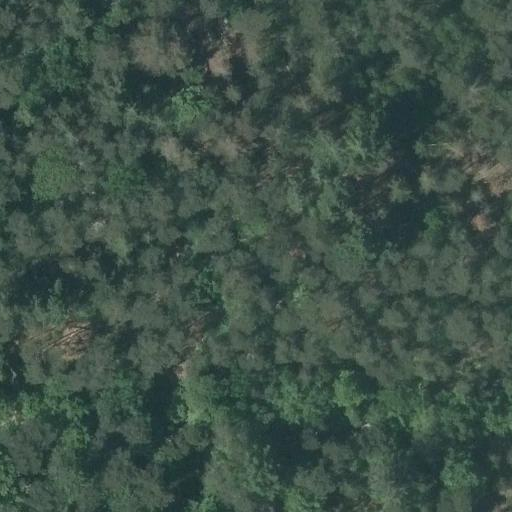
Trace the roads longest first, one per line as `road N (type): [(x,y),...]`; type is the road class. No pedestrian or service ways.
road 1 (unknown): [(511,386),(114,385),(0,401)]
road 2 (track): [(511,408),(145,410),(0,423)]
